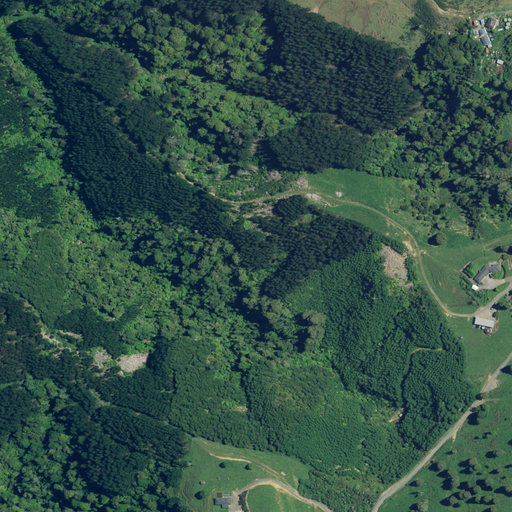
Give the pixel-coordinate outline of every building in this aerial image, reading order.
[(498,20),(492,17),(487,26),(493,29),(498,20)] [(492,46),(488,36),(482,38),(485,45),(488,44),(489,48),(492,46)] [(481,270),(482,271),(475,278),(481,283),(490,271),(491,271),(491,272),(498,272),(498,271),(500,271),(500,264),(493,264),(494,266),(491,266),(491,265),(486,265),(486,267),(484,266),(481,270)] [(494,321),(477,317),(476,324),(493,327),(494,321)] [(219,493),(219,497),(217,497),(217,505),(223,505),(223,508),(229,508),(229,504),(232,504),(232,498),(222,498),(223,494),(219,493)]
